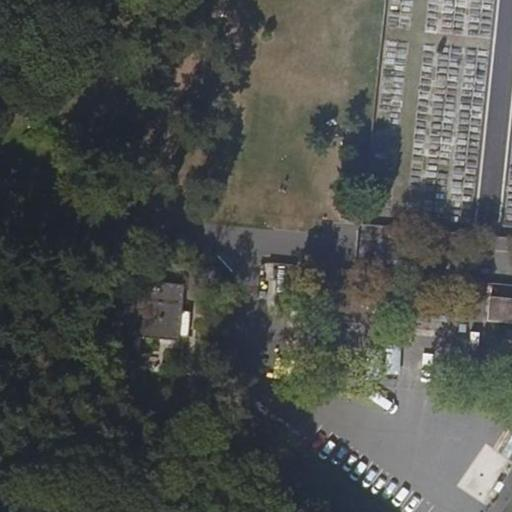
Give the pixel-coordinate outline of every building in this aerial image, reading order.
[(386,297),(474,305),(474,298),(511,301),(511,289),(387,279),(386,297)] [(97,301),(96,318),(103,317),(101,346),(161,351),(166,287),(108,284),(105,301),(97,301)] [(511,301),(474,298),(474,305),(471,330),(511,333),(511,301)] [(305,445),(328,465),(347,444),(325,424),(305,445)] [(488,502),(509,458),(482,446),(461,490),(488,502)]
